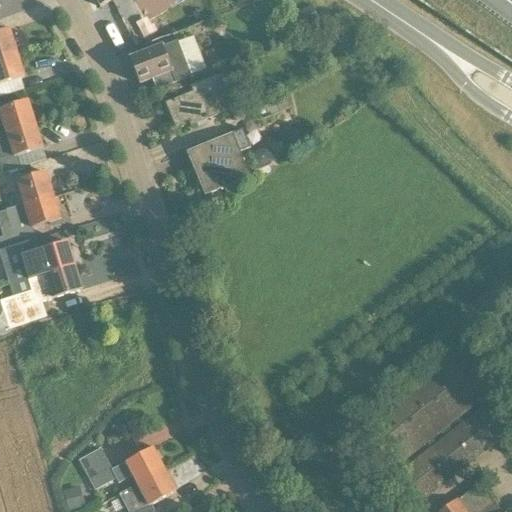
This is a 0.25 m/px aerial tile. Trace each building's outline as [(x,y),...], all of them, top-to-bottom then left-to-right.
[(117,0),(119,3),(123,0),(95,0),(101,9),(115,0),(117,0)] [(302,30),(319,22),(312,7),(295,14),(302,30)] [(102,19),(119,52),(136,44),(119,11),(102,19)] [(0,60),(17,55),(9,31),(0,34),(0,60)] [(157,92),(191,78),(178,43),(163,49),(130,61),(140,86),(153,81),(157,92)] [(17,55),(0,60),(0,86),(24,79),(17,55)] [(191,128),(233,110),(219,77),(191,89),(193,95),(166,106),(176,128),(189,123),(191,128)] [(261,122),(280,114),(274,101),(256,109),(261,122)] [(7,134),(35,125),(28,103),(0,111),(0,128),(4,127),(7,134)] [(0,168),(2,176),(21,170),(18,158),(43,150),(35,125),(7,134),(14,156),(0,160),(0,168)] [(209,195),(248,179),(230,136),(191,153),(209,195)] [(7,213),(53,199),(46,174),(2,187),(2,186),(0,186),(0,198),(4,197),(9,211),(6,211),(7,213)] [(17,247),(36,241),(32,230),(60,221),(53,199),(7,213),(11,226),(0,229),(3,238),(0,239),(0,252),(17,247)] [(29,283),(75,269),(67,244),(41,252),(38,240),(36,241),(17,247),(23,266),(30,264),(35,280),(28,282),(29,283)] [(75,269),(29,283),(32,292),(0,302),(9,329),(27,323),(23,310),(82,292),(75,269)] [(395,471),(497,390),(460,344),(359,425),(395,471)] [(421,502),(511,430),(511,407),(501,393),(398,474),(421,502)] [(137,486),(164,472),(152,450),(126,464),(113,471),(101,450),(79,462),(95,492),(116,481),(118,485),(133,477),(137,486)] [(164,472),(137,486),(119,496),(127,511),(141,511),(149,508),(175,494),(164,472)] [(495,505),(481,485),(458,503),(459,504),(447,511),(501,511),(496,504),(495,505)] [(78,488),(63,493),(69,511),(84,508),(78,488)]
